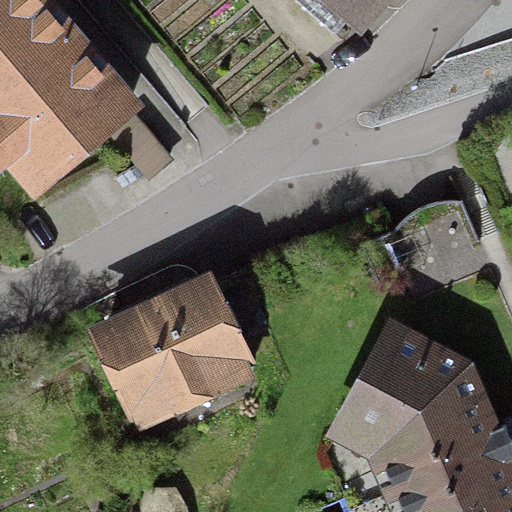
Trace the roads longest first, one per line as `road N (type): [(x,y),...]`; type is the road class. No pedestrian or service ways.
road 1 (residential): [(0,315),(258,152)]
road 2 (residential): [(258,152),(373,145),(511,96)]
road 3 (residential): [(258,152),(358,84),(447,3)]
